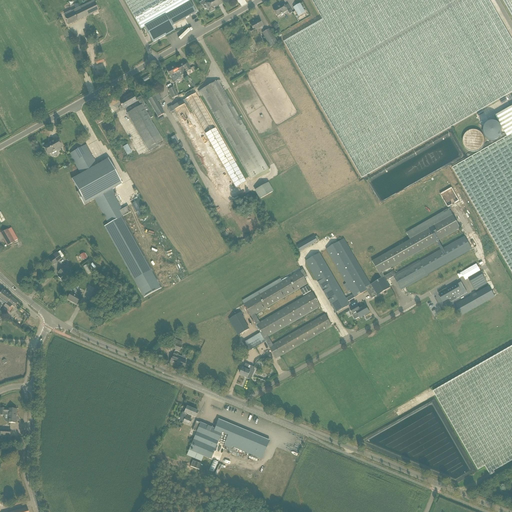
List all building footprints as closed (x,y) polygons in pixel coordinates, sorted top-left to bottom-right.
[(124,0),(133,15),(159,0),(124,0)] [(159,0),(133,15),(141,29),(144,27),(153,43),(166,36),(163,32),(172,27),(172,26),(196,12),(189,0),(159,0)] [(209,0),(210,0),(202,5),(204,9),(206,9),(208,8),(210,13),(214,10),(213,9),(222,4),(219,0),(209,0)] [(311,0),(323,20),(284,42),(362,178),(511,92),(511,41),(488,0),(311,0)] [(511,0),(502,0),(511,17),(511,0)] [(71,11),(64,14),(65,18),(66,21),(68,25),(98,11),(96,6),(94,1),(80,8),(80,7),(79,8),(75,9),(71,11)] [(288,11),(283,4),(279,6),(279,7),(273,10),(277,17),(288,11)] [(305,13),(300,4),(293,8),(298,17),(305,13)] [(255,31),(258,29),(262,26),(259,20),(250,25),(253,28),(249,30),(252,35),(256,33),(255,31)] [(269,29),(265,32),(262,33),(270,47),(277,44),(269,29)] [(91,33),(85,36),(88,41),(94,39),(91,33)] [(187,74),(186,73),(191,70),(187,64),(185,65),(184,63),(181,64),(180,65),(175,68),(174,66),(167,70),(172,80),(176,78),(174,75),(180,72),(181,74),(182,74),(183,76),(185,75),(187,74)] [(168,90),(172,99),(178,96),(174,88),(168,90)] [(120,102),(121,105),(124,109),(136,102),(131,94),(124,98),(125,99),(120,102)] [(162,140),(150,119),(153,117),(148,108),(146,105),(145,106),(140,97),(137,99),(137,100),(137,101),(138,101),(141,106),(127,114),(147,149),(162,140)] [(148,100),(158,118),(164,114),(154,97),(148,100)] [(172,106),(168,108),(170,113),(174,110),(187,103),(185,99),(182,101),(172,106)] [(507,137),(452,168),(511,272),(511,106),(511,107),(495,116),(507,137)] [(487,144),(478,128),(461,137),(470,153),(487,144)] [(176,135),(171,138),(175,146),(177,145),(179,149),(184,147),(182,143),(180,144),(176,135)] [(57,139),(43,147),(48,155),(51,153),(53,156),(58,154),(57,152),(56,150),(60,148),(62,147),(57,139)] [(85,145),(69,154),(81,175),(97,166),(85,145)] [(81,175),(72,180),(78,192),(77,193),(84,205),(94,199),(110,190),(121,184),(118,179),(107,160),(97,166),(81,175)] [(271,183),(256,190),(260,199),(275,193),(271,183)] [(455,187),(442,193),(450,210),(459,205),(458,203),(461,202),(455,187)] [(110,190),(94,199),(108,224),(121,217),(123,216),(130,212),(127,207),(121,210),(110,190)] [(133,203),(131,204),(134,210),(139,218),(142,217),(145,215),(142,209),(144,208),(139,200),(133,203)] [(108,224),(104,227),(143,296),(144,298),(162,288),(123,216),(121,217),(108,224)] [(391,288),(386,281),(394,277),(401,291),(428,276),(427,274),(433,271),(467,252),(469,254),(473,252),(471,249),(468,244),(464,236),(420,261),(419,260),(395,274),(394,271),(390,274),(388,275),(384,277),(382,273),(386,271),(388,270),(460,229),(453,216),(417,236),(413,229),(406,233),(410,240),(376,259),(372,261),(379,275),(382,279),(371,285),(344,239),(327,249),(347,283),(343,285),(348,293),(350,291),(353,295),(350,297),(346,299),(343,292),(320,253),(306,261),(336,313),(350,305),(348,302),(367,291),(372,299),(391,288)] [(1,234),(7,246),(14,242),(7,230),(1,234)] [(314,236),(307,240),(311,246),(317,242),(317,241),(315,238),(314,236)] [(49,260),(50,261),(53,265),(62,259),(57,252),(53,254),(55,256),(49,260)] [(60,275),(58,277),(60,280),(61,282),(62,282),(66,279),(70,276),(66,271),(64,268),(58,273),(60,275)] [(332,326),(325,314),(272,345),(267,337),(320,306),(312,292),(259,323),(254,314),(307,284),(300,272),(244,304),(260,333),(243,343),(248,352),(265,341),(276,359),(332,326)] [(480,272),(468,279),(475,290),(486,284),(487,284),(480,272)] [(439,295),(442,300),(443,302),(449,298),(451,302),(467,293),(461,282),(439,295)] [(488,286),(454,306),(460,317),(495,297),(488,286)] [(96,287),(91,295),(92,296),(90,300),(94,302),(97,298),(97,299),(102,291),(96,287)] [(0,308),(2,309),(3,308),(7,311),(12,306),(14,307),(18,302),(12,297),(3,290),(0,288),(0,308)] [(70,295),(67,299),(74,303),(73,303),(76,305),(78,302),(80,298),(81,295),(76,292),(77,291),(72,288),(70,292),(71,293),(70,295)] [(359,309),(357,305),(350,309),(353,315),(352,315),(355,320),(359,317),(360,318),(363,316),(363,315),(369,312),(365,306),(359,309)] [(249,329),(240,313),(229,320),(238,335),(249,329)] [(175,340),(174,343),(172,349),(179,351),(181,346),(182,343),(175,340)] [(511,346),(433,391),(478,470),(485,466),(489,474),(511,460),(511,346)] [(184,368),(186,364),(186,362),(184,361),(185,358),(174,354),(172,357),(170,362),(173,363),(175,364),(184,368)] [(243,368),(240,375),(250,379),(254,370),(253,370),(254,367),(246,364),(244,369),(243,368)] [(187,407),(184,413),(184,414),(186,415),(184,422),(190,425),(192,420),(190,420),(192,416),(195,418),(198,411),(197,411),(197,410),(195,409),(194,410),(187,407)] [(8,414),(7,423),(15,423),(15,413),(16,413),(16,410),(1,409),(0,415),(4,416),(4,413),(8,414)] [(450,448),(455,449),(433,414),(428,417),(429,419),(425,421),(423,421),(423,424),(429,426),(426,428),(425,431),(430,432),(429,433),(424,436),(426,437),(427,438),(430,439),(432,442),(435,443),(436,446),(441,446),(442,449),(444,447),(444,448),(448,449),(450,448)] [(219,441),(262,459),(269,441),(240,429),(218,420),(215,429),(200,423),(200,424),(196,422),(192,431),(196,432),(189,450),(211,459),(219,441)] [(214,472),(218,462),(213,460),(209,470),(214,472)] [(190,467),(200,470),(202,463),(192,461),(190,467)]
